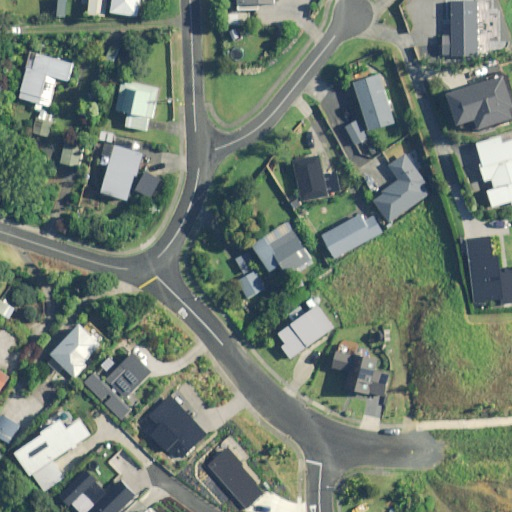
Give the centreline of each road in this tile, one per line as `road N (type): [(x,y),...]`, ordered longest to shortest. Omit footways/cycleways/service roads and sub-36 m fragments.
road 1 (residential): [(323,438),(262,395),(147,264)]
road 2 (residential): [(352,12),(253,130),(197,149)]
road 3 (residential): [(147,264),(100,263),(0,231)]
road 4 (residential): [(190,0),(197,149)]
road 5 (residential): [(197,149),(188,202),(147,264)]
